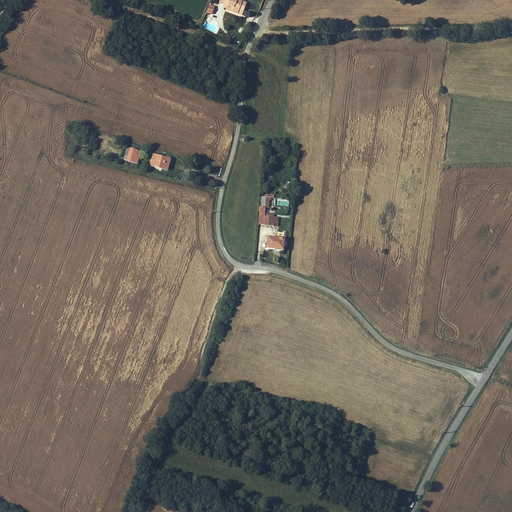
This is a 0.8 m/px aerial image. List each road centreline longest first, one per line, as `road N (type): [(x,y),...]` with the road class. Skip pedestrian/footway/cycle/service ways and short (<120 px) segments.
road 1 (unclassified): [(267,0),(244,62),(218,202),(221,244),(240,263),(341,297),(394,347),(484,377)]
road 2 (track): [(511,21),(448,29),(257,26)]
road 3 (tertiary): [(484,377),(411,511)]
